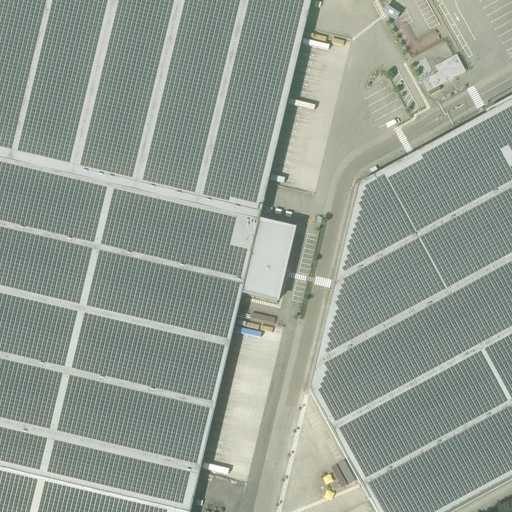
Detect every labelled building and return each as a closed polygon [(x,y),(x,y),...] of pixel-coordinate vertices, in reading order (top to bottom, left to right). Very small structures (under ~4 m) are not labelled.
[(0,0),(0,163),(259,224),(290,92),(311,0),(353,0),(354,0),(353,0),(0,0)] [(422,82),(428,93),(465,73),(456,56),(435,68),(438,74),(422,82)] [(374,511),(453,511),(511,480),(511,103),(358,187),(309,392),(374,511)] [(293,233),(259,224),(0,163),(0,472),(168,511),(190,511),(242,295),(277,304),(293,233)] [(168,511),(0,472),(0,511),(168,511)]
